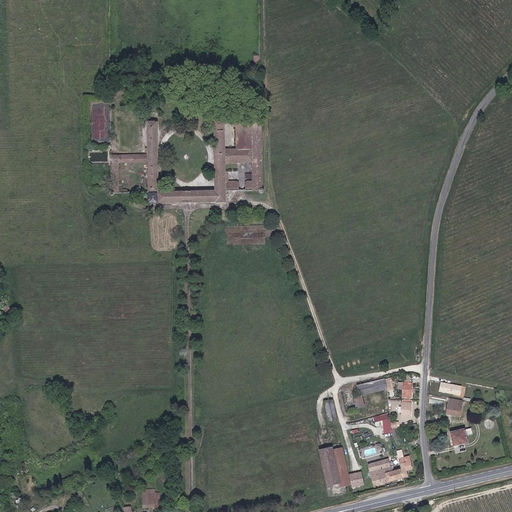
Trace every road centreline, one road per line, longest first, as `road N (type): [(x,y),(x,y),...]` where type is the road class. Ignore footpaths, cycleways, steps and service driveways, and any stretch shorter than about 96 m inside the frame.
road 1 (unclassified): [(431,489),(423,418),(437,220),(474,120),(511,72)]
road 2 (unknown): [(425,367),(361,377),(339,371),(274,208),(231,203)]
